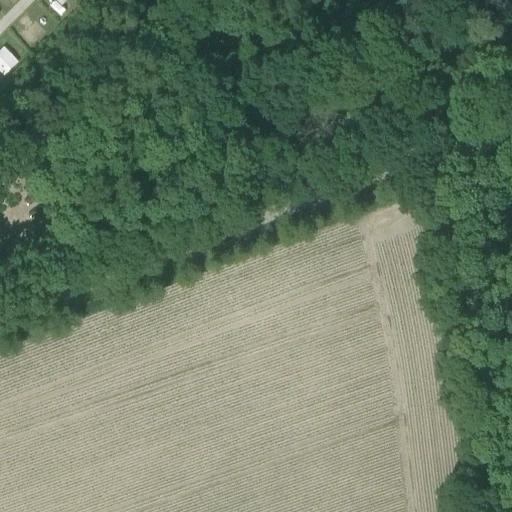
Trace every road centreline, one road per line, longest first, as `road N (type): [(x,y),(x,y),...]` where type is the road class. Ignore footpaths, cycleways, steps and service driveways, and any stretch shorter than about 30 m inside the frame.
road 1 (unclassified): [(0,315),(511,126)]
road 2 (track): [(486,511),(416,163)]
road 3 (track): [(0,174),(176,0)]
